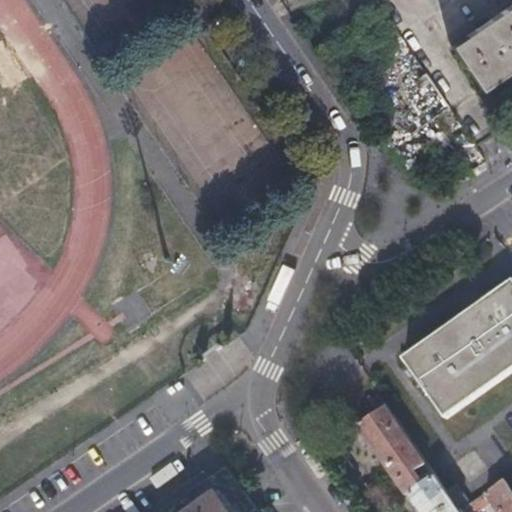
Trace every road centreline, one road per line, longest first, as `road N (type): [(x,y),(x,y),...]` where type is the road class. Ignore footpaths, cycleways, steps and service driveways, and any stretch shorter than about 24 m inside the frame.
road 1 (residential): [(327,244),(352,162),(253,0)]
road 2 (residential): [(250,400),(74,511)]
road 3 (residential): [(327,244),(361,256),(399,250),(511,179)]
road 4 (residential): [(250,400),(327,244)]
road 5 (residential): [(329,511),(250,400)]
